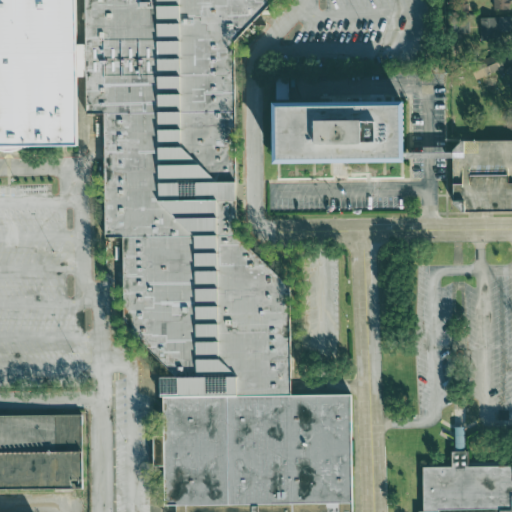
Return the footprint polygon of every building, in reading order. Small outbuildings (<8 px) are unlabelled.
[(277,0),(234,43),(237,236),(287,285),(291,392),(352,393),(352,511),(176,511),(177,502),(165,503),(164,464),(154,464),(154,433),(164,433),(163,378),(178,378),(125,326),(123,234),(105,235),(104,114),(87,115),(87,76),(76,75),(76,148),(0,148),(0,0),(277,0)] [(493,0),(494,10),(511,9),(511,0),(493,0)] [(481,41),(511,40),(510,17),(480,18),(481,41)] [(470,66),(475,78),(507,66),(503,54),(470,66)] [(403,156),(403,161),(403,165),(277,165),(277,102),(403,102),(403,156)] [(453,153),(461,143),(511,142),(511,213),(464,215),(453,204),(453,160),(453,154),(453,153)] [(0,414),(82,414),(82,490),(0,490),(0,414)] [(424,469),(423,458),(451,458),(451,443),(469,443),(469,458),(511,458),(511,506),(502,506),(502,511),(416,511),(416,504),(424,504),(424,482),(424,469)] [(424,482),(406,482),(406,469),(424,469),(424,482)]
